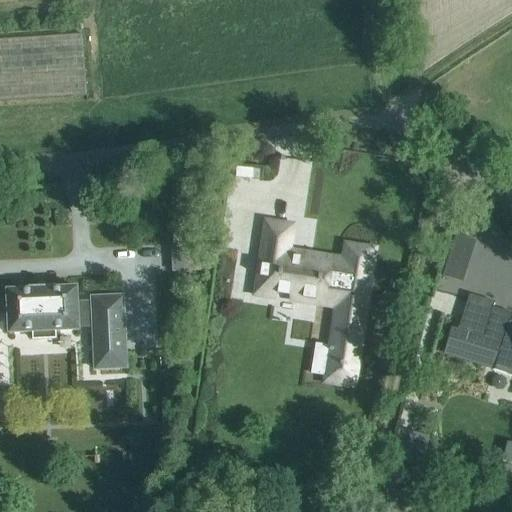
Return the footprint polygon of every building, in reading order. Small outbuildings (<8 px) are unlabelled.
[(0,100),(89,95),(86,35),(0,38),(0,100)] [(262,255),(256,295),(276,298),(277,295),(317,301),(317,304),(338,308),(333,347),(328,377),(327,381),(352,385),(362,319),(373,251),(348,248),(346,261),(308,255),(307,258),(291,256),(288,255),(292,227),(267,223),(262,255)] [(448,274),(447,275),(455,278),(464,271),(450,266),(448,274)] [(0,316),(7,316),(8,336),(80,333),(80,329),(92,328),(95,371),(129,370),(125,296),(91,298),(91,302),(79,303),(78,288),(6,291),(7,306),(0,305),(0,316)] [(459,328),(459,330),(469,333),(466,343),(499,354),(494,371),(506,375),(511,376),(511,322),(511,318),(511,317),(511,314),(493,308),(495,304),(469,296),(459,328)] [(399,430),(391,461),(423,468),(430,437),(399,430)] [(503,463),(498,482),(511,485),(511,464),(505,463),(503,463)]
